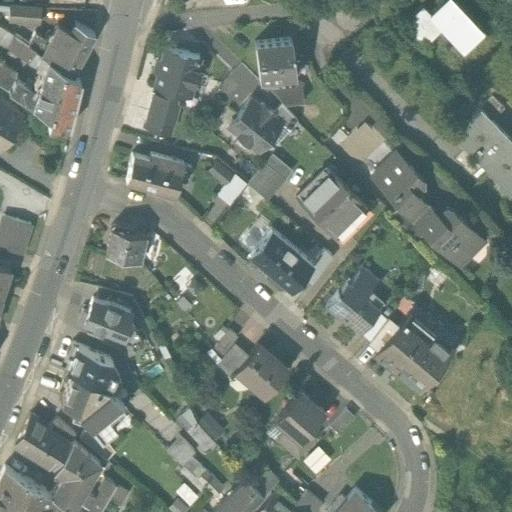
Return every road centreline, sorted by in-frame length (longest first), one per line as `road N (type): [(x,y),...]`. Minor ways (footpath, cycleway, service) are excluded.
road 1 (residential): [(405,511),(415,476),(388,414),(181,236),(137,213),(74,196)]
road 2 (residential): [(118,20),(345,3)]
road 3 (secondary): [(0,394),(74,196)]
road 4 (secondary): [(74,196),(118,20)]
